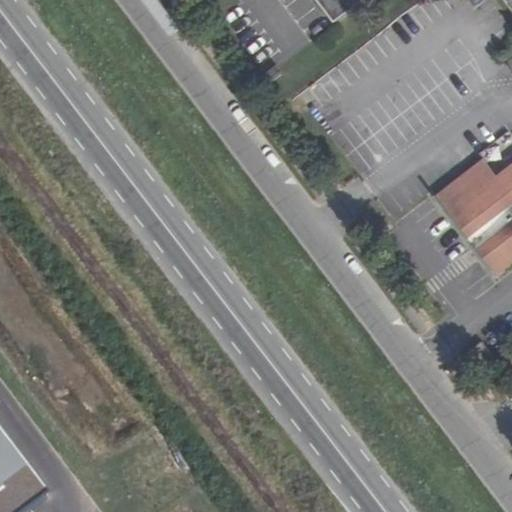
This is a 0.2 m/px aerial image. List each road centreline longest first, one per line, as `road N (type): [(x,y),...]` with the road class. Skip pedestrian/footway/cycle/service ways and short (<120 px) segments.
road 1 (primary): [(0,15),(381,511)]
road 2 (unclassified): [(511,494),(137,0)]
